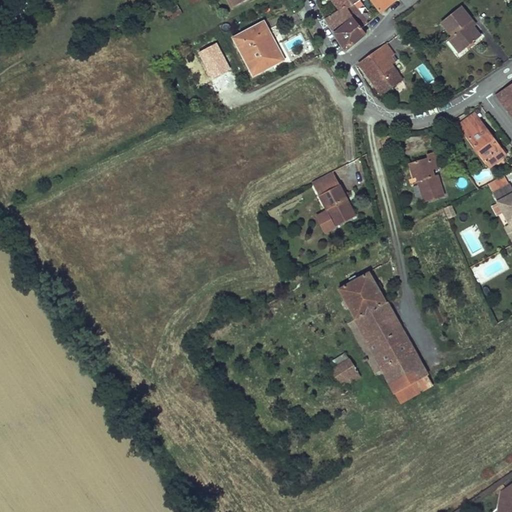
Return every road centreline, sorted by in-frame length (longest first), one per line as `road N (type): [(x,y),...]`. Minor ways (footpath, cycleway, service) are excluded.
road 1 (residential): [(304,0),(381,115),(429,118),(483,90)]
road 2 (unknown): [(381,115),(410,294),(437,346)]
road 3 (unknown): [(339,63),(238,102),(208,94)]
